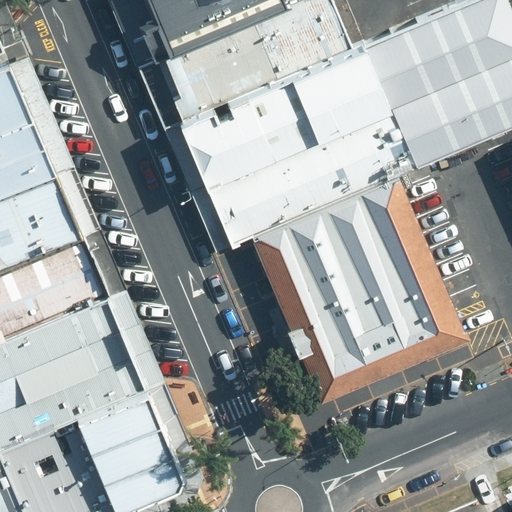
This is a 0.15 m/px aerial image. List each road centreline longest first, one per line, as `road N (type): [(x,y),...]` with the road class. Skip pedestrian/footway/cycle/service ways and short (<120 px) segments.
road 1 (primary): [(61,0),(260,474)]
road 2 (residential): [(315,493),(511,407)]
